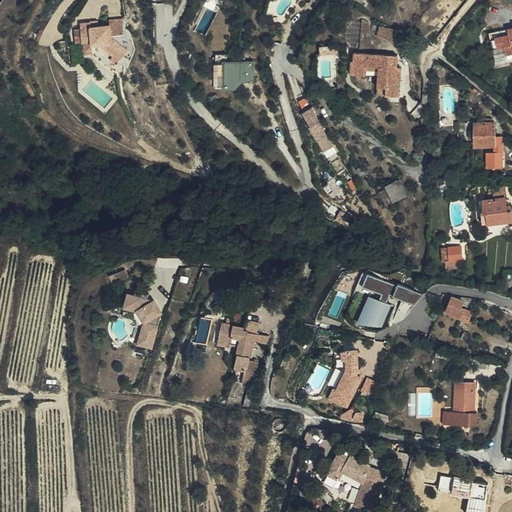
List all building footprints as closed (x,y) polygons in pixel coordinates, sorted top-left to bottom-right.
[(126,15),(112,16),(113,21),(113,31),(127,30),(126,15)] [(113,31),(113,21),(94,22),(93,17),(83,18),(84,24),(77,24),(78,38),(84,37),(85,50),(95,49),(95,51),(116,63),(133,46),(128,40),(127,30),(113,31)] [(113,66),(116,63),(95,51),(95,49),(85,50),(84,37),(78,38),(77,24),(73,25),(75,59),(85,58),(85,55),(93,54),(113,66)] [(393,39),(395,27),(381,24),(378,36),(393,39)] [(511,29),(510,30),(511,35),(493,38),(496,50),(502,49),(503,56),(511,53),(511,29)] [(398,65),(399,54),(356,51),(356,59),(353,59),(352,74),(367,75),(368,66),(381,67),(379,87),(387,88),(386,95),(400,96),(402,66),(398,65)] [(256,78),(255,60),(228,60),(228,53),(217,53),(217,88),(238,88),(244,81),(256,78)] [(305,111),(313,124),(313,125),(321,121),(313,106),(305,111)] [(318,141),(329,135),(321,121),(313,125),(313,124),(309,126),(318,141)] [(495,137),(495,124),(474,123),(474,146),(495,146),(495,148),(502,148),(502,137),(495,137)] [(453,144),(433,144),(433,156),(452,156),(453,144)] [(502,148),(495,148),(495,152),(487,152),(487,172),(502,172),(502,148)] [(388,183),(393,199),(406,195),(402,179),(388,183)] [(506,185),(494,188),(496,196),(507,193),(506,185)] [(511,221),(511,211),(511,207),(507,207),(506,198),(483,200),(484,214),(487,213),(488,224),(511,221)] [(449,247),(449,249),(449,260),(446,261),(446,269),(461,268),(460,260),(462,260),(461,247),(449,247)] [(127,268),(112,275),(115,282),(130,275),(127,268)] [(360,321),(382,326),(391,303),(388,301),(390,294),(413,303),(422,291),(364,268),(356,290),(372,295),(360,321)] [(160,297),(134,292),(131,305),(144,308),(150,320),(147,334),(145,342),(159,346),(167,309),(160,297)] [(453,296),(450,302),(461,308),(464,301),(453,296)] [(450,302),(449,304),(445,312),(467,322),(472,313),(461,308),(450,302)] [(140,332),(147,334),(150,320),(144,308),(131,305),(130,313),(136,315),(142,327),(140,332)] [(0,317),(8,319),(10,311),(0,306),(0,317)] [(255,340),(258,319),(242,316),(243,313),(236,312),(235,317),(225,315),(223,322),(218,321),(215,338),(226,340),(225,343),(235,345),(231,367),(244,369),(246,355),(249,339),(255,340)] [(267,321),(258,319),(255,340),(263,341),(267,321)] [(226,340),(215,338),(213,344),(225,346),(225,343),(226,340)] [(358,347),(343,348),(344,366),(334,385),(352,394),(362,375),(359,374),(358,347)] [(344,366),(343,348),(336,348),(336,363),(327,382),(334,385),(344,366)] [(263,368),(266,363),(260,362),(261,358),(246,355),(244,369),(241,386),(255,389),(259,368),(263,368)] [(488,369),(489,362),(474,359),(472,366),(488,369)] [(371,393),(377,381),(368,376),(362,389),(371,393)] [(456,383),(456,393),(459,393),(458,410),(471,410),(475,410),(475,383),(456,383)] [(352,394),(334,385),(329,395),(347,404),(352,394)] [(387,420),(390,412),(377,409),(375,416),(387,420)] [(455,410),(451,410),(449,422),(476,427),(478,415),(475,414),(472,413),(471,410),(458,410),(455,410)] [(370,510),(379,488),(380,488),(386,473),(362,464),(363,462),(349,455),(348,457),(339,451),(333,463),(331,462),(315,473),(323,486),(339,475),(341,471),(355,479),(348,501),(370,510)] [(483,511),(489,482),(442,474),(439,489),(470,494),(467,511),(483,511)]
